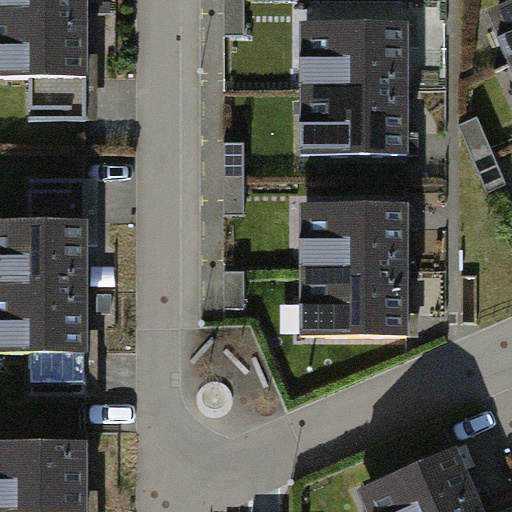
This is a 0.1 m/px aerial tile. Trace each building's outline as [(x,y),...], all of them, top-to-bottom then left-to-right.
[(0,0),(0,79),(26,80),(26,122),(98,122),(98,55),(86,55),(86,0),(0,0)] [(245,0),(223,0),(224,38),(245,38),(245,0)] [(511,0),(483,14),(511,80),(511,0)] [(407,23),(298,23),(298,157),(406,157),(407,23)] [(477,118),(459,126),(488,194),(507,186),(477,118)] [(244,144),(223,144),(223,218),(245,218),(244,144)] [(27,220),(0,219),(0,355),(27,356),(27,398),(99,398),(99,331),(87,331),(88,247),(98,247),(98,180),(27,180),(27,220)] [(405,204),(296,204),(296,337),(405,337),(405,204)] [(244,273),(223,273),(224,309),(244,309),(244,273)] [(83,444),(0,443),(0,511),(97,511),(97,492),(83,492),(83,444)] [(482,511),(455,449),(355,493),(363,511),(482,511)]
